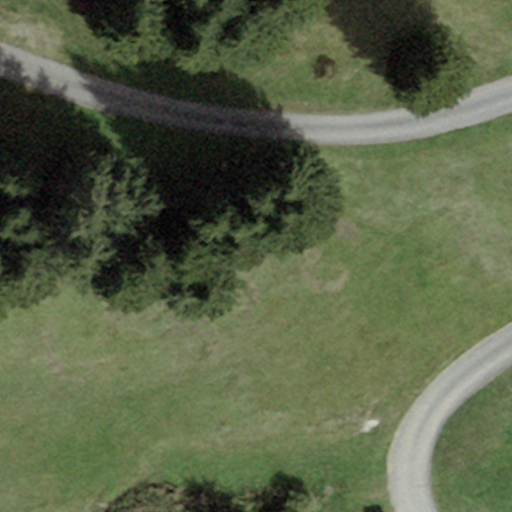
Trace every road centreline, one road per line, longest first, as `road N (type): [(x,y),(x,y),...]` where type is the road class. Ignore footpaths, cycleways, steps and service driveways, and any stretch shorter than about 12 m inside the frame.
road 1 (track): [(0,65),(107,111),(287,143),(511,105)]
road 2 (track): [(511,350),(452,389),(409,488),(417,511)]
